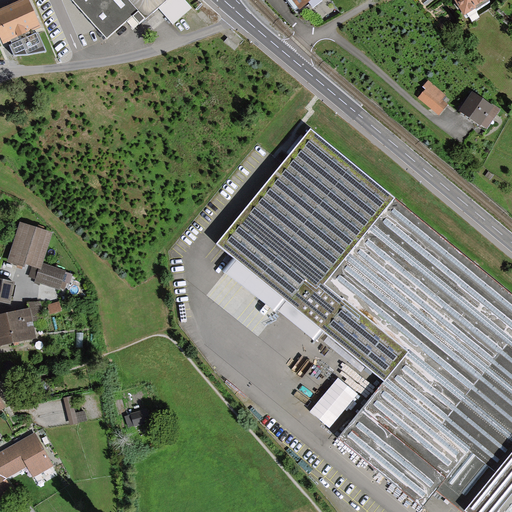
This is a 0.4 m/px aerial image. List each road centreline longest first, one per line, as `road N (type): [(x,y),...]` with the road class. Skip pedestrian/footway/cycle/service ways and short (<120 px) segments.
road 1 (primary): [(511,242),(289,56)]
road 2 (residential): [(327,32),(452,134)]
